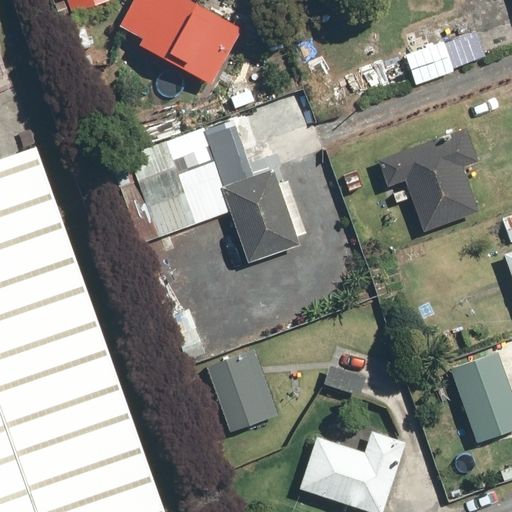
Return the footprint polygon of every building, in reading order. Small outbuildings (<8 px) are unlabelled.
[(61,0),(67,14),(110,0),(61,0)] [(185,6),(174,0),(128,0),(114,27),(129,37),(123,48),(154,62),(204,86),(234,30),(185,6)] [(85,24),(65,31),(73,52),(93,44),(85,24)] [(402,59),(412,85),(481,58),(471,32),(402,59)] [(88,56),(71,61),(83,94),(99,89),(88,56)] [(460,129),(373,162),(383,188),(400,182),(402,189),(389,193),(391,202),(405,198),(418,234),(474,213),(458,169),(473,164),(460,129)] [(207,144),(165,157),(161,143),(125,156),(136,184),(128,186),(146,243),(224,213),(243,265),(295,247),(292,238),(301,235),(282,182),(273,185),(267,171),(248,177),(239,150),(212,159),(207,144)] [(141,511),(14,150),(0,155),(0,511),(141,511)] [(511,241),(511,216),(500,221),(508,242),(511,241)] [(511,251),(498,256),(511,294),(511,251)] [(185,310),(163,319),(180,361),(202,353),(185,310)] [(251,351),(201,369),(225,435),(275,417),(251,351)] [(492,357),(448,371),(466,429),(510,415),(492,357)] [(325,368),(320,387),(355,398),(361,379),(325,368)] [(356,511),(377,511),(400,444),(365,433),(358,455),(311,439),(294,491),(356,511)]
